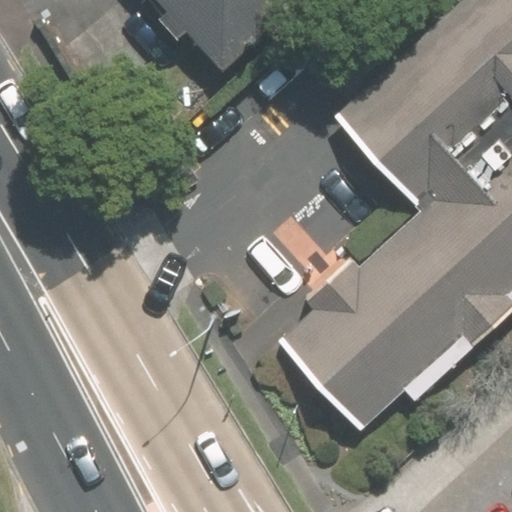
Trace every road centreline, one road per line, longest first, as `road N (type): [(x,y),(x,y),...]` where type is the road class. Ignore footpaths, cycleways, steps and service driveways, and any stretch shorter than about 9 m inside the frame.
road 1 (primary): [(0,109),(226,511)]
road 2 (primary): [(101,511),(0,325)]
